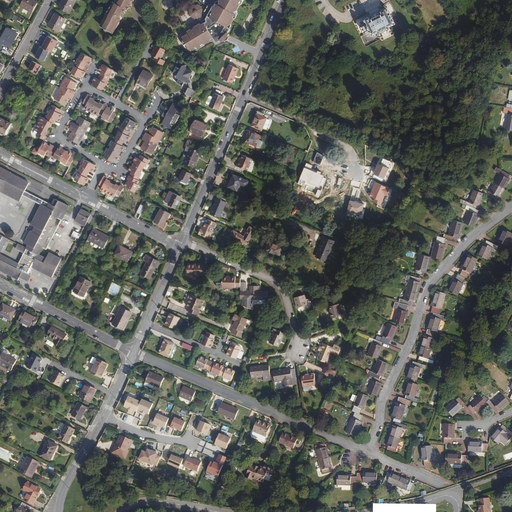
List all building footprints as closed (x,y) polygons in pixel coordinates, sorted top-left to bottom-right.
[(32,12),(38,1),(34,0),(24,0),(21,6),(32,12)] [(70,13),(76,0),(62,0),(59,7),(70,13)] [(128,10),(131,5),(131,3),(131,2),(132,2),(133,2),(133,1),(134,1),(133,0),(115,0),(115,2),(113,2),(112,5),(110,5),(104,13),(106,14),(100,24),(102,24),(101,26),(111,32),(112,30),(114,31),(119,22),(118,21),(118,20),(119,20),(120,20),(121,19),(121,18),(121,17),(120,16),(121,15),(123,14),(126,10),(128,10)] [(219,0),(215,7),(210,5),(207,5),(204,11),(202,10),(202,8),(196,5),(190,8),(191,10),(189,10),(190,14),(190,15),(190,16),(194,18),(196,18),(197,19),(197,21),(200,22),(199,24),(194,27),(194,30),(192,31),(184,36),(185,38),(184,38),(183,39),(184,42),(183,44),(183,45),(185,46),(187,46),(189,49),(190,48),(191,49),(197,46),(196,45),(198,44),(200,45),(205,42),(206,43),(208,42),(208,41),(212,38),(214,40),(216,44),(221,40),(223,42),(224,41),(220,36),(222,33),(228,36),(229,35),(228,34),(225,32),(230,22),(232,23),(233,21),(232,20),(234,17),(233,17),(235,14),(234,13),(235,10),(237,10),(240,5),(239,3),(240,0),(219,0)] [(439,0),(415,0),(429,27),(448,18),(439,0)] [(392,25),(396,23),(388,8),(386,7),(381,10),(379,6),(368,11),(370,15),(365,18),(364,20),(366,23),(361,25),(365,33),(370,31),(372,36),(376,34),(377,37),(379,38),(382,36),(383,39),(392,35),(391,32),(393,31),(394,29),(392,25)] [(59,31),(66,19),(56,13),(49,26),(59,31)] [(0,41),(10,47),(17,33),(7,28),(0,41)] [(228,40),(229,36),(228,36),(222,33),(220,36),(224,41),(224,42),(228,40)] [(41,35),(33,48),(37,51),(37,50),(40,53),(41,53),(42,50),(49,40),(43,36),(43,37),(41,35)] [(159,60),(164,51),(156,46),(150,57),(154,59),(152,62),(161,67),(164,62),(159,60)] [(85,72),(81,70),(83,67),(84,64),(88,66),(91,62),(90,62),(91,59),(80,53),(77,58),(73,66),(70,72),(80,78),(82,75),(83,76),(85,72)] [(56,64),(58,62),(47,56),(43,62),(43,63),(42,65),(50,70),(47,74),(53,77),(57,69),(59,66),(56,64)] [(232,83),(238,68),(229,64),(223,79),(232,83)] [(107,85),(109,82),(111,77),(110,77),(113,71),(103,65),(101,68),(100,67),(97,72),(100,73),(97,79),(94,77),(92,81),(93,82),(91,85),(102,91),(106,85),(107,85)] [(186,70),(185,66),(181,67),(179,70),(175,68),(172,73),(174,75),(174,76),(174,77),(175,78),(175,79),(176,79),(176,80),(177,81),(178,81),(176,83),(182,86),(184,83),(183,82),(185,82),(185,83),(187,84),(190,84),(189,80),(192,74),(186,70)] [(147,87),(154,75),(144,69),(137,81),(147,87)] [(71,99),(73,96),(75,92),(72,90),(73,88),(74,88),(76,83),(65,77),(53,98),(64,105),(67,100),(66,99),(68,97),(71,99)] [(188,88),(185,95),(191,98),(194,92),(188,88)] [(218,110),(224,96),(215,92),(212,98),(208,96),(205,104),(218,110)] [(84,108),(97,116),(99,113),(102,114),(101,116),(108,120),(107,121),(111,123),(116,115),(112,113),(114,109),(110,108),(109,109),(106,107),(107,106),(103,104),(102,106),(92,101),(93,99),(90,98),(91,97),(87,94),(83,100),(82,103),(85,105),(84,108)] [(50,109),(47,115),(46,115),(44,118),(41,117),(34,129),(34,130),(38,131),(35,135),(44,140),(46,136),(45,136),(46,132),(45,132),(48,126),(50,126),(51,123),(52,124),(55,120),(56,121),(58,117),(59,118),(61,114),(58,113),(60,109),(52,104),(50,108),(50,109)] [(165,108),(163,113),(173,118),(175,114),(171,112),(173,109),(175,110),(177,106),(172,104),(168,110),(165,108)] [(511,130),(511,109),(506,108),(503,108),(502,114),(507,115),(505,130),(511,130)] [(167,120),(171,122),(173,118),(163,113),(163,112),(161,116),(164,118),(161,125),(165,128),(167,124),(165,123),(167,120)] [(262,132),(268,118),(263,116),(263,115),(258,113),(252,128),(262,132)] [(279,120),(280,117),(274,114),(274,115),(273,118),(271,121),(277,123),(279,120)] [(0,132),(5,135),(11,124),(0,117),(0,132)] [(72,123),(70,126),(68,130),(72,132),(70,135),(69,134),(67,139),(78,145),(90,123),(79,117),(76,122),(77,122),(76,125),(72,123)] [(113,143),(106,155),(105,155),(103,158),(110,163),(112,159),(115,161),(118,157),(117,156),(120,151),(121,151),(123,147),(120,146),(122,143),(123,144),(126,140),(127,141),(129,137),(126,136),(130,130),(133,131),(135,128),(134,127),(136,123),(126,118),(123,124),(122,124),(118,132),(119,132),(115,139),(114,138),(112,142),(113,143)] [(202,136),(207,124),(195,119),(193,124),(191,123),(188,130),(190,131),(202,136)] [(151,155),(163,133),(152,127),(150,132),(149,134),(145,133),(141,140),(145,142),(144,145),(143,144),(140,149),(151,155)] [(256,148),(258,142),(260,138),(249,133),(247,136),(246,136),(245,139),(246,140),(244,143),(256,148)] [(42,143),(39,148),(37,146),(33,149),(31,153),(35,155),(36,153),(43,157),(44,156),(47,158),(47,157),(51,159),(52,159),(64,165),(63,166),(68,168),(72,160),(69,158),(70,155),(67,153),(66,154),(63,153),(60,151),(61,150),(57,148),(56,151),(52,149),(50,147),(49,148),(45,146),(46,145),(42,143)] [(194,168),(201,152),(190,147),(188,151),(183,163),(194,168)] [(324,156),(318,152),(314,163),(321,165),(324,156)] [(248,171),(252,161),(252,160),(242,155),(241,159),(240,162),(239,162),(237,167),(248,171)] [(138,182),(137,181),(140,176),(138,176),(145,163),(146,164),(148,160),(140,156),(138,159),(135,157),(133,161),(134,162),(131,168),(130,168),(128,171),(131,173),(129,176),(127,180),(128,181),(126,184),(125,184),(123,187),(134,193),(138,185),(137,184),(138,182)] [(85,178),(89,172),(91,173),(93,170),(92,169),(94,166),(84,160),(81,167),(79,166),(76,174),(77,174),(73,181),(82,186),(83,186),(85,183),(86,184),(88,180),(85,178)] [(317,172),(310,170),(311,168),(312,168),(313,165),(306,162),(297,184),(304,187),(305,184),(315,188),(316,187),(319,188),(320,185),(323,187),(326,178),(323,177),(324,175),(321,174),(322,172),(318,171),(317,172)] [(384,166),(379,163),(373,174),(383,179),(389,168),(384,165),(384,166)] [(466,201),(464,204),(463,208),(471,211),(466,223),(475,227),(480,215),(479,214),(480,211),(477,209),(478,205),(479,206),(484,194),(496,199),(497,197),(499,198),(510,179),(508,178),(510,175),(497,167),(495,171),(501,174),(490,192),(483,189),(481,192),(475,190),(469,202),(466,201)] [(0,179),(24,192),(28,185),(8,174),(6,177),(2,174),(3,172),(4,170),(0,168),(0,179)] [(185,183),(189,173),(186,172),(181,169),(176,180),(185,183)] [(246,187),(249,181),(233,175),(231,180),(230,183),(228,188),(238,192),(241,185),(246,187)] [(99,190),(113,198),(114,195),(118,196),(118,195),(120,192),(122,188),(119,186),(118,187),(116,185),(115,186),(108,183),(109,181),(106,180),(106,179),(102,177),(97,185),(100,186),(101,187),(99,190)] [(24,192),(0,179),(0,192),(18,202),(22,196),(42,206),(47,209),(49,205),(24,192)] [(388,187),(376,182),(370,197),(375,199),(374,201),(382,204),(388,187)] [(177,208),(182,196),(169,191),(166,200),(170,202),(169,205),(177,208)] [(212,209),(210,214),(220,218),(226,203),(216,198),(215,202),(216,202),(214,206),(213,209),(212,209)] [(58,218),(62,210),(66,212),(69,207),(55,200),(51,207),(49,205),(47,209),(42,206),(31,225),(35,228),(32,234),(30,233),(24,244),(28,246),(25,250),(17,246),(14,251),(23,256),(17,266),(0,256),(0,251),(6,241),(0,237),(0,271),(11,277),(10,278),(18,282),(19,278),(26,282),(29,276),(28,275),(31,268),(50,279),(60,261),(48,255),(45,261),(38,257),(42,248),(46,250),(62,220),(58,218)] [(364,204),(350,200),(346,214),(357,217),(357,213),(361,214),(364,204)] [(163,226),(170,213),(160,208),(153,222),(163,226)] [(62,220),(66,212),(62,210),(58,218),(62,220)] [(84,227),(91,215),(80,210),(74,222),(84,227)] [(198,235),(209,239),(216,223),(208,220),(206,224),(205,224),(203,228),(202,230),(200,229),(198,235)] [(445,234),(444,238),(439,236),(437,242),(436,242),(432,257),(442,260),(446,244),(445,244),(446,238),(458,241),(458,238),(460,238),(464,223),(454,220),(450,235),(445,234)] [(233,230),(230,235),(247,245),(256,230),(250,226),(244,236),(233,230)] [(103,249),(110,237),(93,229),(87,241),(103,249)] [(488,260),(494,248),(499,250),(501,247),(506,249),(508,246),(508,247),(511,239),(511,232),(505,229),(499,242),(501,243),(499,246),(488,240),(486,244),(485,244),(479,255),(488,260)] [(327,260),(335,242),(326,238),(318,256),(327,260)] [(278,258),(283,248),(268,242),(264,252),(278,258)] [(127,261),(133,251),(120,244),(115,254),(127,261)] [(427,271),(431,256),(421,254),(417,269),(418,269),(417,273),(424,275),(425,271),(427,271)] [(472,274),(479,260),(470,255),(463,269),(464,270),(461,275),(460,274),(457,280),(455,279),(450,291),(458,295),(464,284),(465,284),(468,278),(469,279),(472,274)] [(147,277),(155,262),(142,256),(139,261),(143,263),(138,273),(147,277)] [(206,275),(206,265),(203,265),(202,264),(198,264),(197,265),(194,265),(194,264),(187,264),(187,275),(202,275),(206,275)] [(416,302),(421,282),(420,282),(421,278),(413,276),(412,280),(411,279),(406,300),(402,299),(401,302),(414,305),(415,302),(416,302)] [(239,287),(239,279),(234,279),(234,277),(229,277),(229,278),(221,278),(221,288),(225,288),(231,288),(234,288),(234,287),(239,287)] [(79,301),(89,283),(78,278),(71,292),(75,294),(73,298),(79,301)] [(118,296),(122,285),(112,282),(108,292),(118,296)] [(265,299),(265,292),(257,292),(257,287),(248,286),(248,292),(239,292),(239,299),(265,299)] [(430,329),(429,332),(428,332),(427,336),(426,336),(420,356),(421,356),(420,359),(435,364),(436,360),(430,359),(436,339),(435,338),(437,335),(443,337),(444,334),(440,332),(443,320),(447,321),(449,317),(441,315),(443,309),(448,295),(437,291),(433,306),(435,307),(433,312),(436,313),(435,317),(433,317),(429,329),(430,329)] [(306,304),(303,293),(293,296),(296,306),(306,304)] [(198,315),(204,301),(191,296),(189,300),(191,301),(188,306),(187,310),(198,315)] [(0,314),(11,320),(16,310),(4,304),(0,312),(0,314)] [(342,314),(339,304),(329,307),(330,313),(331,318),(342,314)] [(407,324),(410,312),(408,311),(409,308),(396,305),(395,308),(399,309),(396,322),(407,324)] [(123,329),(132,312),(122,307),(117,316),(111,312),(107,321),(123,329)] [(31,329),(36,321),(22,313),(17,322),(21,325),(21,326),(26,329),(27,327),(31,329)] [(174,329),(179,318),(169,314),(167,318),(169,319),(166,326),(174,329)] [(248,319),(235,314),(233,319),(235,320),(232,327),(233,327),(231,332),(243,338),(245,332),(243,331),(248,319)] [(379,335),(378,339),(372,337),(371,341),(375,342),(370,355),(380,359),(385,347),(383,346),(385,342),(390,345),(392,339),(394,339),(399,327),(389,323),(384,335),(385,336),(384,337),(379,335)] [(65,336),(51,329),(47,337),(48,338),(47,340),(47,342),(54,345),(54,346),(59,349),(65,336)] [(213,339),(214,335),(207,332),(205,336),(204,335),(200,344),(210,348),(213,339)] [(277,351),(282,338),(276,335),(274,339),(272,337),(268,347),(277,351)] [(169,358),(175,344),(165,340),(159,353),(169,358)] [(338,355),(341,347),(334,344),(333,346),(323,342),(322,345),(320,349),(317,357),(327,362),(331,352),(338,355)] [(193,352),(194,348),(184,343),(182,347),(193,352)] [(235,359),(239,351),(238,350),(240,346),(232,343),(231,347),(230,346),(226,355),(235,359)] [(0,367),(9,372),(14,362),(1,355),(0,355),(0,367)] [(31,356),(25,369),(35,374),(37,370),(36,369),(37,366),(40,360),(31,356)] [(207,360),(199,357),(195,366),(203,370),(204,369),(210,372),(209,374),(216,377),(217,376),(218,377),(219,375),(222,377),(222,378),(230,382),(234,372),(226,368),(225,370),(222,368),(223,367),(214,363),(214,364),(207,361),(207,360)] [(102,377),(108,364),(98,359),(92,372),(102,377)] [(385,376),(390,364),(380,359),(375,372),(371,370),(370,373),(377,376),(375,380),(369,392),(379,396),(384,384),(383,383),(384,380),(382,379),(384,375),(385,376)] [(419,380),(423,368),(427,369),(428,365),(415,362),(414,365),(412,364),(409,377),(419,380)] [(263,377),(261,367),(261,366),(250,368),(252,379),(263,377)] [(271,381),(269,368),(269,366),(261,367),(263,377),(263,382),(271,381)] [(293,386),(290,369),(273,372),(274,383),(282,381),(283,387),(293,386)] [(48,383),(57,387),(59,383),(60,380),(61,381),(64,377),(54,372),(48,383)] [(160,387),(164,378),(150,372),(146,381),(155,385),(160,387)] [(319,384),(317,373),(312,374),(312,375),(308,375),(301,376),(302,387),(319,384)] [(417,397),(421,385),(411,382),(407,394),(408,395),(407,398),(401,396),(399,402),(398,402),(393,416),(404,420),(408,405),(409,399),(420,402),(421,399),(417,397)] [(93,396),(97,390),(87,385),(81,397),(89,401),(92,395),(93,396)] [(193,401),(197,391),(185,386),(180,396),(193,401)] [(355,411),(358,412),(355,418),(355,417),(349,431),(358,436),(364,421),(363,421),(365,415),(362,414),(365,408),(366,409),(372,396),(362,392),(357,404),(358,405),(355,411)] [(501,410),(511,402),(508,397),(505,395),(504,393),(494,402),(491,399),(488,401),(482,395),(472,403),(473,404),(470,406),(475,412),(478,410),(479,411),(489,402),(497,412),(500,409),(501,410)] [(141,402),(129,396),(124,407),(137,413),(137,412),(145,415),(146,414),(149,415),(154,403),(143,399),(141,402)] [(455,416),(465,407),(464,405),(467,403),(462,397),(459,399),(458,399),(448,408),(455,416)] [(81,420),(87,408),(78,403),(72,415),(81,420)] [(235,420),(239,410),(222,403),(218,412),(235,420)] [(169,418),(158,413),(154,424),(165,429),(169,418)] [(186,421),(175,417),(171,427),(182,432),(186,421)] [(268,431),(270,426),(257,420),(253,430),(266,436),(266,435),(268,431)] [(212,425),(201,421),(197,431),(207,435),(212,425)] [(396,425),(389,445),(391,446),(390,449),(397,451),(398,448),(399,449),(406,428),(405,428),(406,424),(398,421),(397,426),(396,425)] [(456,438),(456,424),(445,424),(445,437),(446,437),(446,443),(454,444),(454,438),(456,438)] [(503,440),(509,433),(511,430),(511,429),(505,424),(502,427),(501,426),(492,436),(500,443),(503,440)] [(72,436),(75,429),(67,426),(60,439),(70,444),(74,437),(72,436)] [(264,440),(266,436),(253,430),(253,432),(253,433),(253,434),(253,435),(254,436),(264,440)] [(509,433),(503,440),(507,444),(511,438),(511,430),(509,433)] [(231,438),(220,433),(215,445),(227,450),(231,438)] [(297,439),(283,433),(280,441),(294,447),(297,439)] [(126,460),(133,441),(119,435),(111,454),(126,460)] [(55,452),(58,445),(50,441),(46,448),(42,455),(52,460),(56,453),(55,452)] [(490,452),(490,444),(485,443),(485,442),(471,441),(471,451),(484,452),(484,451),(490,452)] [(330,468),(326,448),(324,448),(324,444),(316,446),(316,450),(320,470),(321,470),(322,474),(330,472),(329,468),(330,468)] [(435,459),(433,446),(424,446),(425,460),(426,460),(427,466),(434,465),(434,459),(435,459)] [(158,453),(148,449),(146,452),(143,450),(139,460),(153,466),(158,453)] [(464,454),(449,453),(448,463),(452,463),(451,467),(463,468),(463,464),(470,465),(471,455),(464,455),(464,454)] [(184,459),(172,454),(168,464),(180,469),(184,459)] [(227,457),(219,454),(216,462),(215,462),(214,463),(211,462),(207,472),(219,477),(227,457)] [(40,463),(27,456),(19,472),(32,478),(40,463)] [(194,459),(188,457),(184,466),(198,472),(202,461),(194,458),(194,459)] [(271,474),(274,467),(265,464),(264,467),(260,465),(259,467),(253,465),(252,467),(249,466),(250,463),(248,463),(247,467),(244,474),(262,482),(264,479),(266,473),(271,474)] [(357,473),(357,477),(351,476),(351,475),(338,474),(338,484),(338,487),(342,487),(342,489),(350,489),(351,489),(356,489),(357,481),(363,481),(363,482),(377,483),(377,472),(364,471),(364,473),(357,473)] [(410,480),(391,472),(390,473),(387,472),(382,483),(385,485),(385,484),(386,481),(392,484),(406,490),(406,489),(409,490),(413,483),(410,481),(410,480)] [(32,505),(39,491),(26,484),(23,491),(27,494),(24,500),(23,501),(32,505)] [(22,500),(24,500),(27,494),(23,491),(19,495),(19,499),(22,500)] [(492,505),(491,498),(480,499),(481,505),(480,505),(481,510),(479,510),(479,511),(491,511),(491,505),(492,505)] [(27,511),(28,511),(27,511),(29,508),(20,503),(19,507),(17,510),(15,511),(27,511)]
